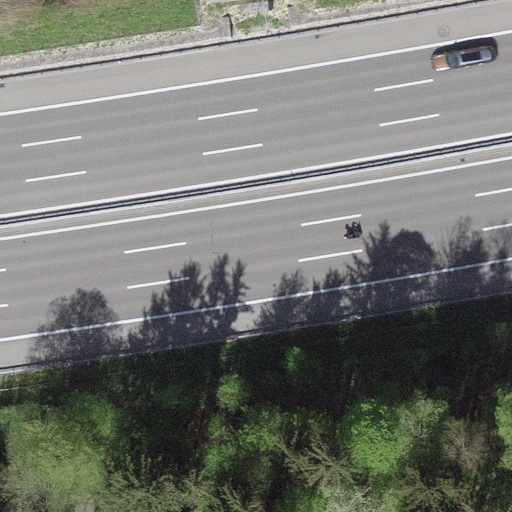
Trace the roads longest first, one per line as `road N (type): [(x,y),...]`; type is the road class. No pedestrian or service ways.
road 1 (motorway): [(0,288),(511,205)]
road 2 (motorway): [(511,81),(0,164)]
